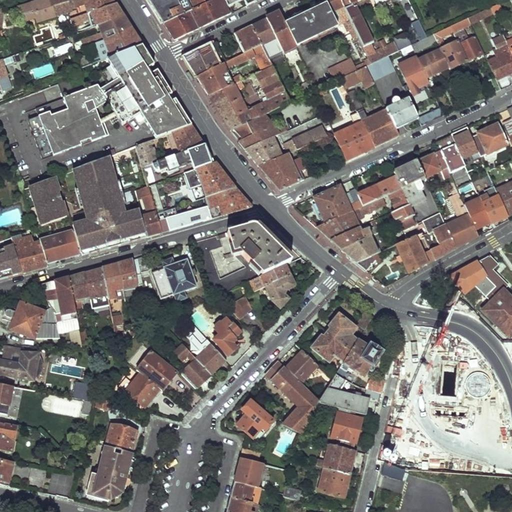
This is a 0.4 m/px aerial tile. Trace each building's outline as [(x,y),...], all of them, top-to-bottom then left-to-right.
[(88,3),(92,13),(119,4),(116,0),(39,0),(21,5),(26,20),(39,17),(41,22),(72,13),(70,8),(88,3)] [(164,23),(212,0),(149,0),(151,3),(157,13),(164,23)] [(174,41),(229,14),(223,1),(224,0),(212,0),(164,23),(169,32),(174,41)] [(360,37),(342,0),(325,0),(327,4),(338,26),(346,22),(350,31),(352,30),(356,39),(360,37)] [(370,60),(372,63),(389,55),(400,50),(396,44),(388,47),(385,42),(381,44),(384,50),(378,53),(373,44),(376,43),(357,2),(361,0),(342,0),(360,37),(370,60)] [(384,0),(390,11),(395,9),(391,0),(384,0)] [(119,4),(92,13),(70,20),(74,28),(84,24),(83,22),(94,18),(98,27),(100,26),(127,17),(123,10),(119,4)] [(338,26),(327,4),(287,23),(297,47),(339,27),(338,26)] [(468,17),(471,23),(493,12),(490,6),(468,17)] [(269,18),(284,53),(297,47),(287,23),(281,12),(275,15),(269,18)] [(83,40),(86,48),(89,47),(104,41),(106,40),(135,30),(131,24),(127,17),(100,26),(103,33),(83,40)] [(451,25),(454,32),(471,23),(468,17),(451,25)] [(264,45),(265,46),(272,43),(278,56),(284,53),(269,18),(262,22),(255,25),(264,45)] [(414,22),(423,39),(428,37),(420,19),(414,22)] [(236,33),(246,53),(264,45),(255,25),(236,33)] [(434,35),(437,40),(454,32),(451,25),(434,35)] [(135,30),(106,40),(112,57),(144,45),(140,39),(135,30)] [(414,49),(415,51),(437,40),(434,35),(428,37),(423,39),(412,45),(414,49)] [(460,44),(468,61),(482,55),(474,37),(469,39),(467,35),(461,38),(463,42),(460,44)] [(496,78),(498,81),(511,74),(511,51),(504,36),(498,39),(503,49),(505,48),(507,53),(489,61),(496,78)] [(106,50),(104,41),(89,47),(91,55),(106,50)] [(450,67),(451,69),(468,61),(460,44),(458,41),(444,47),(441,41),(438,43),(442,52),(450,67)] [(69,43),(52,49),(55,57),(72,51),(69,43)] [(107,59),(120,78),(101,92),(108,104),(122,126),(141,114),(148,125),(179,107),(153,66),(156,64),(153,60),(144,45),(112,57),(107,59)] [(199,77),(228,62),(226,58),(219,61),(212,45),(206,48),(186,57),(192,67),(199,77)] [(246,53),(235,59),(228,62),(199,77),(205,88),(210,96),(235,85),(245,80),(242,73),(232,78),(227,69),(236,64),(237,66),(256,57),(263,71),(274,66),(265,46),(264,45),(246,53)] [(228,45),(221,48),(226,58),(228,62),(235,59),(228,45)] [(417,56),(427,77),(450,67),(442,52),(434,56),(431,49),(417,56)] [(38,54),(29,58),(32,66),(41,62),(38,54)] [(367,67),(374,81),(397,71),(389,55),(372,63),(367,67)] [(400,66),(413,95),(420,92),(418,88),(429,83),(427,77),(417,56),(400,66)] [(0,59),(0,78),(3,77),(11,74),(5,57),(0,59)] [(372,63),(370,60),(360,65),(363,69),(367,67),(372,63)] [(221,114),(231,131),(234,130),(265,115),(291,103),(274,66),(263,71),(258,73),(257,74),(270,101),(248,111),(235,85),(210,96),(212,99),(221,114)] [(342,80),(346,88),(362,81),(366,87),(375,84),(374,81),(367,67),(363,69),(345,78),(342,80)] [(489,81),(495,93),(502,89),(498,81),(496,78),(489,81)] [(316,91),(312,82),(300,88),(304,97),(316,91)] [(472,86),(479,100),(485,97),(478,83),(472,86)] [(90,88),(96,108),(108,104),(101,92),(97,86),(90,88)] [(76,92),(92,143),(109,137),(104,118),(99,119),(96,108),(90,88),(76,92)] [(349,107),(341,89),(331,94),(340,112),(349,107)] [(374,148),(399,136),(397,129),(387,109),(367,118),(354,91),(348,93),(362,123),(374,148)] [(68,107),(42,116),(55,157),(92,143),(76,92),(64,96),(68,107)] [(387,109),(397,129),(419,119),(409,98),(401,102),(400,100),(399,99),(397,99),(395,99),(393,100),(392,101),(392,103),(393,106),(387,109)] [(179,107),(148,125),(157,140),(191,127),(186,119),(179,107)] [(275,128),(265,115),(234,130),(242,138),(239,140),(240,142),(245,149),(271,137),(287,130),(283,123),(275,128)] [(327,119),(332,130),(339,127),(334,116),(327,119)] [(346,160),(374,148),(362,123),(335,135),(346,160)] [(191,127),(157,140),(137,148),(143,169),(155,165),(160,163),(157,154),(160,153),(159,151),(172,146),(176,157),(206,146),(201,137),(199,134),(194,125),(191,127)] [(474,144),(481,157),(509,145),(508,143),(499,125),(471,137),(474,144)] [(287,148),(290,152),(326,136),(321,127),(294,140),(295,144),(287,148)] [(460,132),(468,147),(474,144),(471,137),(467,129),(460,132)] [(252,158),(259,167),(281,156),(271,137),(245,149),(252,158)] [(206,146),(176,157),(160,163),(155,165),(159,174),(169,170),(170,174),(187,167),(189,172),(215,161),(213,152),(210,152),(208,149),(206,146)] [(416,162),(425,180),(448,169),(440,152),(416,162)] [(278,192),(304,179),(300,172),(305,169),(300,158),(290,162),(286,154),(281,156),(259,167),(269,181),(278,192)] [(109,159),(105,160),(109,173),(113,172),(109,159)] [(105,160),(75,172),(80,191),(85,209),(90,223),(75,228),(77,233),(82,254),(89,252),(111,246),(119,243),(148,235),(144,218),(142,212),(126,216),(122,202),(117,183),(113,172),(109,173),(105,160)] [(493,184),(507,216),(511,213),(511,160),(511,161),(511,183),(502,188),(499,182),(493,184)] [(215,161),(189,172),(186,173),(195,202),(238,187),(229,176),(217,161),(215,161)] [(410,205),(410,207),(425,201),(421,193),(418,194),(414,185),(425,180),(416,162),(395,172),(397,178),(402,190),(410,205)] [(479,198),(491,223),(507,216),(493,184),(484,165),(479,168),(489,189),(484,192),(486,195),(479,198)] [(384,194),(386,197),(389,196),(402,190),(397,178),(378,186),(381,195),(384,194)] [(56,179),(31,189),(44,228),(69,219),(66,209),(58,211),(56,205),(51,206),(49,200),(54,199),(52,192),(59,190),(56,179)] [(120,182),(117,183),(122,202),(126,201),(120,182)] [(465,206),(476,230),(491,223),(479,198),(472,183),(468,185),(479,210),(473,212),(470,203),(465,206)] [(312,198),(325,224),(363,207),(357,195),(355,190),(350,192),(355,204),(350,206),(344,194),(340,185),(312,198)] [(357,195),(363,207),(373,203),(380,200),(379,196),(381,195),(378,186),(357,195)] [(238,187),(195,202),(189,204),(191,210),(197,207),(199,214),(211,210),(214,219),(251,208),(252,207),(252,206),(244,195),(238,187)] [(149,217),(144,218),(148,235),(149,239),(156,237),(163,234),(158,216),(149,188),(138,192),(139,198),(149,196),(149,201),(146,202),(149,217)] [(66,209),(59,190),(52,192),(54,199),(49,200),(51,206),(56,205),(58,211),(66,209)] [(389,196),(395,211),(410,205),(402,190),(389,196)] [(460,220),(469,241),(478,236),(476,230),(465,206),(457,190),(449,194),(460,220)] [(80,191),(77,192),(82,210),(85,209),(80,191)] [(350,192),(344,194),(350,206),(355,204),(350,192)] [(330,239),(357,228),(355,222),(364,218),(363,214),(375,209),(373,203),(363,207),(325,224),(317,228),(324,234),(330,239)] [(391,213),(396,225),(400,224),(413,218),(414,218),(410,207),(410,205),(395,211),(391,213)] [(165,213),(171,232),(182,229),(174,210),(165,213)] [(158,216),(163,234),(171,232),(165,213),(158,216)] [(456,248),(446,227),(440,215),(423,223),(429,235),(425,237),(434,260),(445,254),(456,248)] [(417,226),(413,218),(400,224),(403,232),(417,226)] [(468,241),(469,241),(460,220),(457,221),(466,242),(468,241)] [(456,248),(466,242),(457,221),(446,227),(456,248)] [(228,234),(234,254),(240,252),(249,267),(221,279),(213,253),(225,249),(222,236),(194,244),(212,301),(250,283),(261,278),(285,266),(291,263),(258,229),(253,227),(228,234)] [(374,228),(360,234),(357,228),(330,239),(335,244),(340,248),(371,236),(377,233),(374,228)] [(77,233),(41,245),(48,266),(65,261),(82,256),(82,254),(77,233)] [(148,235),(119,243),(120,247),(149,239),(148,235)] [(397,245),(409,274),(434,260),(425,237),(423,235),(397,245)] [(48,266),(41,245),(40,243),(33,245),(31,239),(24,241),(22,236),(12,239),(15,248),(24,276),(36,272),(49,268),(48,266)] [(349,255),(357,261),(379,252),(371,236),(340,248),(349,255)] [(111,246),(89,252),(91,256),(112,250),(111,246)] [(0,282),(14,279),(24,276),(15,248),(0,251),(0,282)] [(382,259),(379,252),(357,261),(366,270),(376,259),(379,262),(382,259)] [(497,272),(493,268),(498,264),(491,256),(451,277),(466,292),(475,284),(485,294),(486,295),(478,304),(509,337),(511,334),(511,299),(503,290),(508,284),(497,272)] [(139,260),(141,275),(147,273),(150,267),(147,257),(139,260)] [(118,265),(123,291),(126,304),(131,303),(128,290),(144,287),(141,275),(139,260),(127,263),(118,265)] [(165,268),(151,274),(160,301),(172,297),(174,303),(186,299),(184,293),(197,288),(194,278),(197,277),(196,273),(192,274),(187,260),(174,265),(172,260),(163,263),(165,268)] [(103,270),(108,299),(109,302),(118,300),(116,293),(123,291),(118,265),(114,267),(103,270)] [(285,266),(261,278),(266,288),(290,276),(285,266)] [(85,275),(90,298),(91,303),(108,299),(103,270),(96,272),(85,275)] [(69,279),(74,301),(90,298),(85,275),(78,277),(69,279)] [(290,276),(266,288),(271,301),(280,309),(288,300),(283,295),(287,290),(295,287),(290,276)] [(261,278),(250,283),(255,293),(266,288),(261,278)] [(38,288),(56,316),(59,335),(80,331),(74,301),(69,279),(59,282),(38,288)] [(245,298),(236,302),(245,315),(250,310),(245,298)] [(245,315),(236,302),(227,307),(239,321),(245,315)] [(15,320),(11,330),(36,339),(44,313),(20,304),(17,313),(15,320)] [(17,313),(11,310),(9,310),(7,312),(6,313),(6,315),(7,316),(8,317),(15,320),(17,313)] [(366,311),(357,323),(366,330),(374,317),(369,313),(366,311)] [(332,328),(328,333),(350,353),(358,341),(355,338),(359,331),(340,315),(330,327),(332,328)] [(112,319),(114,328),(124,327),(122,317),(112,319)] [(240,333),(232,325),(231,326),(226,321),(214,331),(220,337),(214,342),(228,358),(241,347),(237,343),(235,338),(240,333)] [(321,337),(313,347),(330,362),(334,356),(344,363),(350,353),(328,333),(323,338),(321,337)] [(116,337),(118,347),(132,340),(131,334),(116,337)] [(350,353),(344,363),(343,364),(347,367),(348,366),(364,377),(372,366),(373,367),(382,353),(370,345),(367,349),(358,341),(350,353)] [(206,351),(196,360),(211,377),(226,364),(207,342),(202,346),(206,351)] [(193,364),(181,375),(196,390),(211,377),(196,360),(180,343),(179,344),(181,347),(175,353),(183,362),(187,358),(193,364)] [(7,347),(4,362),(0,361),(0,374),(30,381),(35,356),(22,354),(23,351),(7,347)] [(302,351),(285,368),(301,385),(318,367),(302,351)] [(150,354),(135,371),(140,375),(160,391),(161,392),(175,375),(150,354)] [(83,362),(52,358),(50,373),(81,377),(83,362)] [(265,375),(296,406),(282,424),(282,425),(302,434),(318,402),(301,385),(285,368),(279,361),(265,375)] [(332,381),(318,402),(339,408),(350,411),(367,415),(370,403),(338,394),(345,381),(336,374),(332,381)] [(140,375),(126,392),(145,409),(160,391),(140,375)] [(385,382),(373,379),(369,382),(367,389),(378,392),(382,393),(385,382)] [(71,382),(67,398),(92,402),(96,387),(71,382)] [(0,385),(0,415),(8,418),(13,395),(34,398),(36,392),(0,385)] [(110,403),(97,399),(96,406),(109,410),(110,403)] [(246,414),(237,425),(252,438),(261,427),(264,431),(273,422),(265,414),(266,412),(263,410),(262,411),(250,401),(242,410),(246,414)] [(84,402),(82,414),(89,415),(91,403),(84,402)] [(339,408),(332,437),(341,439),(339,446),(353,449),(354,443),(356,444),(362,418),(349,415),(350,411),(339,408)] [(0,423),(0,449),(12,452),(16,427),(0,423)] [(136,432),(112,426),(106,447),(131,454),(136,432)] [(329,447),(325,461),(317,459),(316,466),(328,469),(350,474),(356,450),(353,449),(339,446),(327,442),(325,446),(329,447)] [(106,447),(94,495),(110,499),(121,493),(123,485),(119,484),(120,481),(124,478),(124,475),(126,474),(131,454),(106,447)] [(257,463),(259,454),(243,450),(241,459),(257,463)] [(241,459),(235,483),(254,488),(257,488),(263,465),(257,463),(241,459)] [(0,479),(9,482),(13,463),(0,460),(0,479)] [(401,478),(404,472),(387,465),(384,471),(401,478)] [(328,469),(322,494),(344,499),(350,474),(328,469)] [(235,483),(231,499),(250,503),(254,488),(235,483)] [(285,488),(284,495),(283,497),(293,499),(295,491),(285,488)] [(230,504),(227,511),(257,511),(259,505),(250,503),(231,499),(230,504)]
